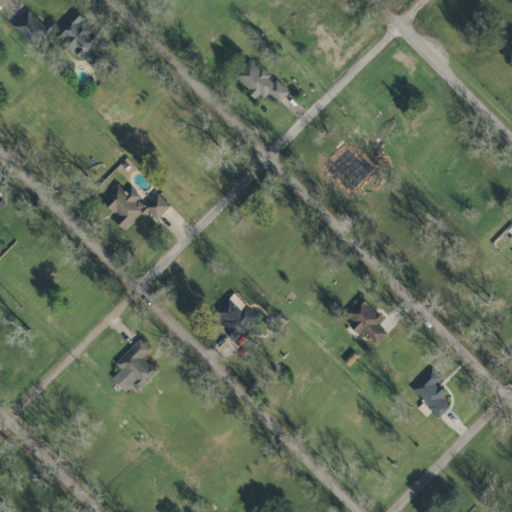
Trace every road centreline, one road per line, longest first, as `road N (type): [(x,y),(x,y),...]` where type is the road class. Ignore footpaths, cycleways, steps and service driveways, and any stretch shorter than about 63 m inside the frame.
road 1 (residential): [(0,426),(423,0)]
road 2 (residential): [(511,398),(111,0)]
road 3 (residential): [(362,511),(0,147)]
road 4 (residential): [(511,140),(372,0)]
road 5 (residential): [(390,511),(511,391)]
road 6 (residential): [(99,511),(0,411)]
